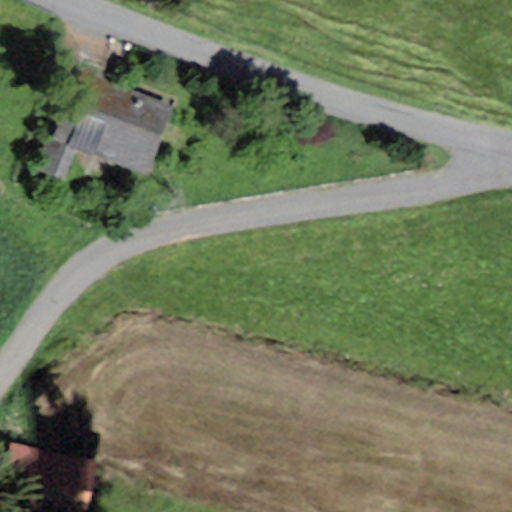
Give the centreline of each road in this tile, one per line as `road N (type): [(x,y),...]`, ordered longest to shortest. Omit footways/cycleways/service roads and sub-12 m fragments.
road 1 (track): [(511,155),(421,192),(151,232),(68,276),(0,371)]
road 2 (unclassified): [(75,0),(308,93),(511,149)]
